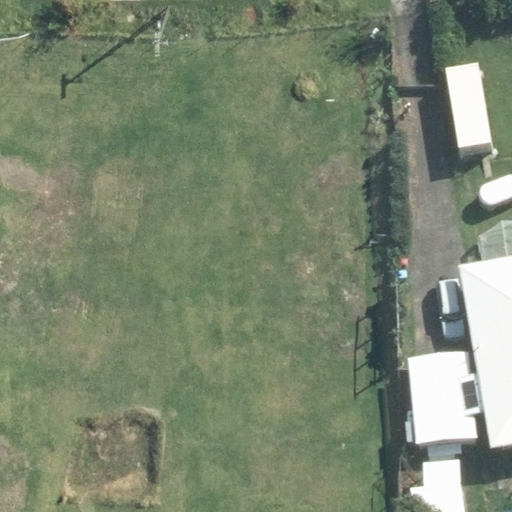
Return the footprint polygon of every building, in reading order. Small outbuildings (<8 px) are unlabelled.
[(104,357),(111,132),(0,127),(0,315),(38,317),(36,355),(104,357)] [(181,350),(280,353),(280,366),(305,367),(305,353),(359,355),(363,208),(282,206),(281,244),(184,241),(181,350)] [(511,266),(463,276),(498,457),(511,454),(511,266)] [(471,357),(411,364),(420,450),(480,444),(471,357)] [(467,511),(464,485),(412,493),(415,511),(467,511)]
